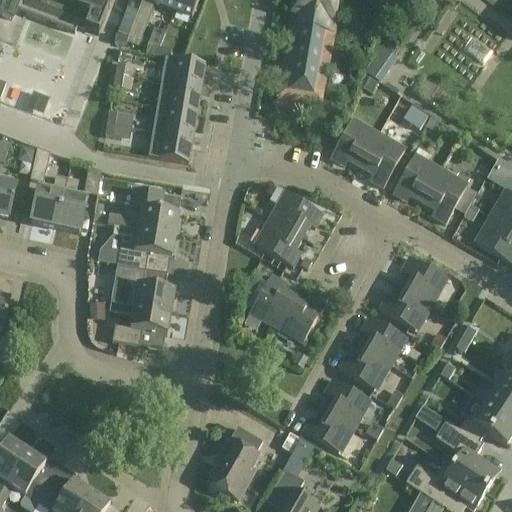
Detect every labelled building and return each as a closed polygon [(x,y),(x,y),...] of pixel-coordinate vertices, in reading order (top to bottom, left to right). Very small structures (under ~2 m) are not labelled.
[(0,0),(0,18),(10,23),(14,12),(74,36),(78,25),(85,28),(84,32),(97,37),(112,0),(0,0)] [(157,0),(154,8),(172,14),(177,0),(157,0)] [(177,0),(172,14),(191,22),(199,0),(177,0)] [(337,0),(293,0),(274,109),(320,117),(337,24),(333,23),(337,0)] [(113,47),(126,49),(127,40),(114,38),(113,47)] [(158,50),(146,48),(145,57),(157,59),(158,50)] [(158,50),(157,59),(165,60),(169,61),(170,53),(158,50)] [(165,60),(160,86),(200,92),(205,67),(169,61),(165,60)] [(102,77),(115,79),(116,71),(103,69),(102,77)] [(101,86),(113,88),(115,79),(102,77),(101,86)] [(378,84),(365,77),(358,89),(372,96),(378,84)] [(160,86),(156,110),(196,117),(200,92),(160,86)] [(156,110),(152,135),(192,141),(196,117),(156,110)] [(404,124),(420,133),(427,121),(411,112),(404,124)] [(94,126),(107,128),(108,120),(95,117),(94,126)] [(425,130),(434,135),(439,127),(429,122),(425,130)] [(360,171),(378,139),(363,130),(362,132),(350,125),(330,161),(339,167),(342,161),(360,171)] [(92,135),(105,137),(107,128),(94,126),(92,135)] [(152,135),(148,160),(188,167),(192,141),(152,135)] [(378,139),(360,171),(377,181),(374,186),(383,192),(404,156),(390,148),(391,146),(378,139)] [(0,145),(0,164),(4,166),(8,148),(0,145)] [(49,157),(37,152),(29,184),(43,186),(49,157)] [(405,197),(422,207),(441,174),(426,165),(425,167),(413,161),(392,197),(402,202),(405,197)] [(472,182),(480,186),(490,169),(481,164),(477,170),(479,171),(472,182)] [(511,173),(497,164),(486,183),(506,194),(500,206),(498,205),(491,217),(489,220),(511,232),(511,173)] [(101,174),(88,171),(83,197),(96,199),(101,174)] [(441,174),(422,207),(439,216),(436,222),(446,227),(467,191),(453,183),(453,181),(441,174)] [(30,225),(54,231),(65,182),(55,179),(51,195),(38,192),(30,225)] [(76,184),(65,182),(54,231),(79,236),(86,203),(72,199),(76,184)] [(16,189),(0,185),(0,218),(8,220),(16,189)] [(94,217),(93,226),(175,239),(178,218),(181,201),(131,193),(128,211),(139,213),(137,225),(115,221),(94,217)] [(277,208),(269,222),(302,241),(312,224),(317,227),(323,218),(287,197),(280,210),(277,208)] [(461,228),(468,232),(477,216),(470,212),(461,228)] [(484,236),(477,248),(511,268),(511,232),(489,220),(481,234),(484,236)] [(292,258),(302,241),(269,222),(261,236),(263,238),(256,250),(292,271),(298,261),(292,258)] [(120,241),(116,268),(145,273),(147,258),(171,262),(175,239),(93,226),(93,227),(114,231),(113,240),(120,241)] [(311,265),(304,261),(300,269),(307,273),(311,265)] [(399,291),(432,310),(440,295),(438,294),(445,281),(409,261),(403,270),(409,273),(399,291)] [(145,273),(116,268),(110,306),(170,316),(174,295),(142,289),(145,273)] [(261,324),(275,332),(295,299),(278,289),(281,283),(271,278),(250,315),(263,322),(261,324)] [(424,324),(432,310),(399,291),(389,308),(384,305),(378,314),(415,335),(422,322),(424,324)] [(312,309),(295,299),(275,332),(289,341),(291,338),(303,345),(324,308),(315,303),(312,309)] [(9,304),(0,301),(0,334),(2,335),(9,304)] [(444,313),(450,317),(456,307),(450,303),(444,313)] [(170,316),(110,306),(109,315),(131,318),(129,331),(114,329),(111,345),(139,350),(141,334),(167,338),(170,316)] [(103,323),(103,307),(90,308),(91,324),(103,323)] [(368,333),(358,350),(391,369),(399,355),(396,353),(404,341),(368,320),(362,330),(368,333)] [(438,336),(431,348),(432,349),(439,353),(446,341),(438,336)] [(12,348),(0,345),(0,371),(6,373),(12,348)] [(511,348),(501,366),(509,371),(511,373),(511,348)] [(391,369),(358,350),(348,367),(343,364),(337,374),(373,394),(380,382),(383,383),(391,369)] [(298,356),(292,366),(302,372),(308,362),(298,356)] [(500,384),(497,390),(511,399),(511,373),(509,371),(501,366),(500,367),(508,372),(500,384)] [(322,413),(355,432),(364,418),(361,417),(368,404),(332,383),(327,392),(332,396),(322,413)] [(511,399),(497,390),(485,408),(511,425),(511,399)] [(388,407),(394,411),(402,398),(395,394),(388,407)] [(467,421),(459,433),(479,446),(486,436),(486,435),(486,436),(506,449),(511,439),(511,425),(485,408),(473,425),(467,421)] [(423,410),(416,421),(426,428),(434,417),(423,410)] [(355,432),(322,413),(312,430),(307,427),(301,436),(337,457),(344,445),(347,446),(355,432)] [(365,437),(376,443),(382,432),(371,425),(365,437)] [(445,426),(435,442),(460,459),(459,461),(452,472),(444,467),(443,467),(451,473),(485,495),(497,477),(498,475),(475,460),(483,449),(479,446),(459,433),(446,425),(445,426)] [(262,446),(236,431),(229,443),(221,457),(228,461),(221,472),(218,470),(208,488),(237,505),(254,475),(251,473),(258,460),(255,458),(262,446)] [(290,436),(281,451),(291,456),(299,442),(290,436)] [(0,496),(26,455),(8,443),(0,454),(0,496)] [(0,511),(13,491),(38,507),(51,485),(38,477),(45,467),(26,455),(0,496),(0,511)] [(391,463),(385,474),(395,480),(401,470),(391,463)] [(416,470),(405,487),(418,495),(425,500),(433,505),(441,511),(449,500),(467,511),(473,511),(485,495),(451,473),(443,467),(437,477),(434,481),(430,479),(416,470)] [(279,481),(268,501),(280,508),(277,511),(317,511),(318,510),(296,497),(299,492),(303,484),(297,480),(284,472),(279,481)] [(65,494),(51,485),(38,507),(45,511),(80,511),(90,496),(72,484),(65,494)] [(418,495),(408,511),(428,511),(433,505),(425,500),(418,495)] [(106,511),(109,508),(90,496),(80,511),(106,511)]
